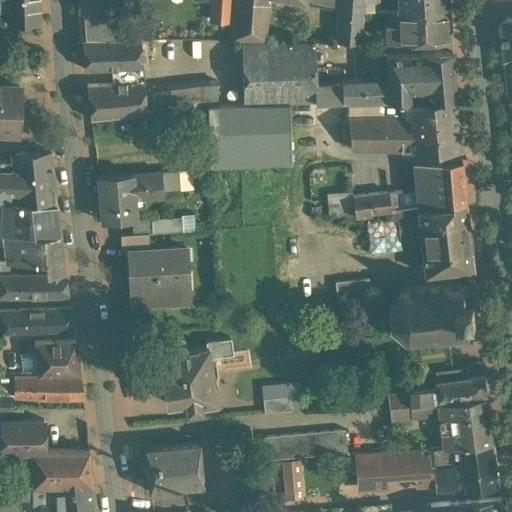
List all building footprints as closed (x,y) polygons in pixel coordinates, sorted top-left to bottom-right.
[(39,0),(7,0),(8,22),(40,22),(39,0)] [(80,0),(83,37),(123,37),(120,0),(80,0)] [(229,0),(212,0),(212,17),(229,18),(229,0)] [(306,0),(234,0),(231,37),(266,39),(269,1),(269,0),(298,0),(306,2),(306,0)] [(306,0),(306,2),(338,8),(338,0),(306,0)] [(338,0),(338,8),(335,39),(362,40),(364,11),(364,10),(363,10),(364,0),(338,0)] [(364,0),(363,10),(364,10),(364,11),(378,10),(378,0),(364,0)] [(448,0),(398,0),(398,9),(398,10),(449,8),(448,0)] [(449,8),(398,10),(398,9),(396,9),(396,23),(386,24),(386,40),(451,38),(449,8)] [(511,14),(508,15),(503,21),(507,57),(511,56),(511,14)] [(83,37),(82,37),(86,67),(143,65),(141,38),(123,37),(83,37)] [(315,41),(243,41),(244,102),(289,101),(316,100),(316,82),(315,41)] [(376,76),(342,78),(342,82),(316,82),(316,100),(330,100),(347,99),(409,97),(456,96),(452,50),(387,53),(387,67),(387,76),(382,76),(376,76)] [(387,53),(365,53),(365,68),(374,67),(376,72),(376,76),(382,76),(381,67),(387,67),(387,53)] [(217,79),(204,80),(204,104),(209,104),(218,103),(217,79)] [(204,80),(158,86),(161,110),(204,105),(204,104),(204,80)] [(144,81),(87,83),(91,117),(147,111),(144,81)] [(0,128),(18,129),(20,84),(0,83),(0,82),(0,128)] [(456,96),(409,97),(410,149),(461,147),(456,96)] [(347,99),(349,116),(352,148),(410,149),(409,97),(347,99)] [(347,99),(330,100),(331,116),(349,116),(347,99)] [(218,103),(209,104),(211,164),(291,162),(289,101),(244,102),(218,103)] [(51,149),(12,153),(12,160),(15,200),(56,202),(51,149)] [(462,158),(414,160),(419,208),(466,201),(462,158)] [(12,160),(0,159),(0,199),(3,200),(15,200),(12,160)] [(191,168),(178,169),(179,188),(190,187),(192,185),(191,168)] [(161,169),(133,172),(135,197),(163,195),(163,189),(161,170),(161,169)] [(178,169),(161,170),(163,189),(179,188),(178,169)] [(133,172),(99,174),(103,220),(137,217),(135,197),(133,172)] [(403,189),(389,190),(392,209),(405,207),(403,189)] [(389,190),(353,194),(356,214),(391,209),(392,209),(389,190)] [(353,194),(329,197),(331,216),(356,214),(353,194)] [(15,200),(3,200),(2,222),(8,222),(7,232),(60,233),(56,202),(15,200)] [(466,201),(419,208),(426,272),(474,267),(467,200),(466,201)] [(392,209),(391,209),(392,220),(407,218),(406,207),(405,207),(392,209)] [(182,215),(152,217),(152,231),(182,229),(182,215)] [(150,231),(124,233),(125,250),(129,250),(129,249),(151,247),(150,231)] [(7,232),(3,232),(6,259),(45,259),(47,271),(64,271),(60,233),(7,232)] [(151,247),(129,249),(129,250),(130,274),(136,274),(138,304),(182,301),(180,271),(188,271),(187,245),(151,247)] [(47,271),(0,272),(0,294),(52,295),(69,295),(65,271),(64,271),(47,271)] [(369,276),(336,280),(337,296),(371,292),(369,276)] [(421,284),(418,285),(402,287),(402,286),(400,287),(400,288),(389,303),(389,302),(388,305),(388,306),(390,324),(389,324),(390,327),(391,327),(405,339),(408,340),(423,338),(423,339),(426,339),(426,338),(436,337),(437,338),(439,338),(439,337),(450,336),(450,337),(453,336),(469,334),(469,335),(473,335),(473,331),(472,331),(470,316),(479,315),(477,298),(469,299),(467,284),(468,284),(468,281),(467,281),(464,281),(464,282),(448,283),(448,282),(445,283),(435,284),(434,283),(432,284),(421,285),(421,284)] [(70,305),(0,308),(0,325),(1,331),(74,328),(70,305)] [(75,338),(35,339),(35,340),(38,364),(39,372),(80,372),(75,338)] [(207,344),(160,350),(163,370),(161,370),(166,401),(185,398),(187,406),(200,404),(200,402),(220,399),(217,380),(214,380),(210,354),(222,353),(220,338),(207,340),(207,344)] [(35,340),(22,340),(26,364),(38,364),(35,340)] [(463,367),(435,370),(436,380),(464,377),(463,367)] [(81,374),(14,374),(14,391),(14,394),(45,397),(84,397),(81,374)] [(464,377),(436,380),(437,388),(438,400),(441,400),(489,394),(486,375),(464,377)] [(437,388),(412,390),(413,403),(438,400),(437,388)] [(396,390),(396,402),(411,401),(411,389),(396,390)] [(291,394),(263,397),(265,411),(293,408),(291,394)] [(489,394),(441,401),(443,412),(444,419),(449,419),(451,433),(446,434),(447,445),(462,444),(495,441),(489,394)] [(438,400),(413,403),(411,403),(413,415),(443,412),(441,401),(441,400),(438,400)] [(23,404),(0,403),(0,419),(2,419),(2,417),(22,417),(23,404)] [(411,403),(390,405),(391,423),(413,420),(413,415),(411,403)] [(22,417),(2,417),(2,419),(2,449),(31,449),(31,448),(44,448),(44,417),(22,417)] [(345,427),(264,435),(266,458),(348,451),(345,427)] [(200,440),(144,445),(149,490),(205,484),(200,440)] [(495,441),(462,444),(465,464),(468,487),(501,484),(495,441)] [(462,444),(453,445),(456,464),(465,464),(462,444)] [(447,445),(431,447),(433,466),(456,464),(453,445),(447,445)] [(431,446),(355,451),(357,479),(368,488),(375,488),(386,476),(424,473),(424,475),(434,475),(433,466),(431,447),(431,446)] [(44,448),(31,448),(31,449),(33,484),(54,483),(93,483),(89,447),(44,448)] [(281,458),(285,495),(305,493),(302,456),(281,458)] [(456,464),(433,466),(434,475),(435,487),(468,487),(465,464),(456,464)] [(57,511),(54,483),(33,484),(33,486),(33,498),(33,505),(40,505),(40,511),(57,511)] [(93,483),(54,483),(57,511),(96,511),(93,483)] [(33,486),(0,484),(0,496),(20,496),(20,497),(33,498),(33,486)] [(504,511),(502,495),(430,501),(431,511),(504,511)] [(20,496),(0,496),(0,511),(19,511),(20,497),(20,496)] [(386,503),(365,503),(365,511),(391,511),(392,511),(386,503)]
